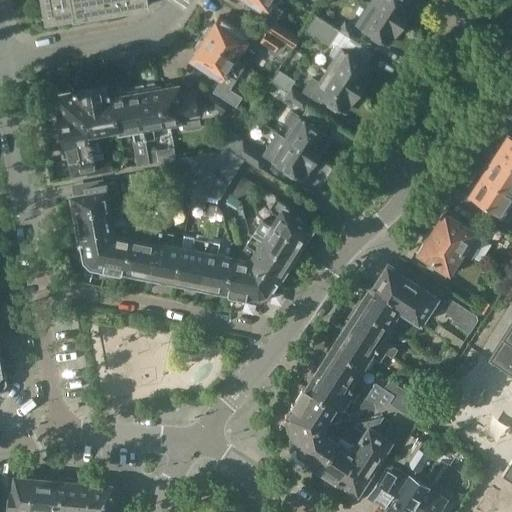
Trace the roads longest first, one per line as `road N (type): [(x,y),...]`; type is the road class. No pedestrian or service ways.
road 1 (residential): [(280,335),(39,287)]
road 2 (tertiary): [(470,0),(389,122),(379,151),(392,173),(415,179)]
road 3 (residential): [(39,287),(0,66)]
road 4 (tertiary): [(280,335),(415,179)]
road 5 (residential): [(0,61),(145,35),(176,0)]
road 6 (tertiary): [(415,179),(434,164),(511,47)]
road 7 (residential): [(60,434),(39,287)]
road 8 (tertiary): [(194,445),(280,335)]
road 9 (residential): [(313,511),(194,445)]
road 10 (residential): [(194,445),(60,434)]
